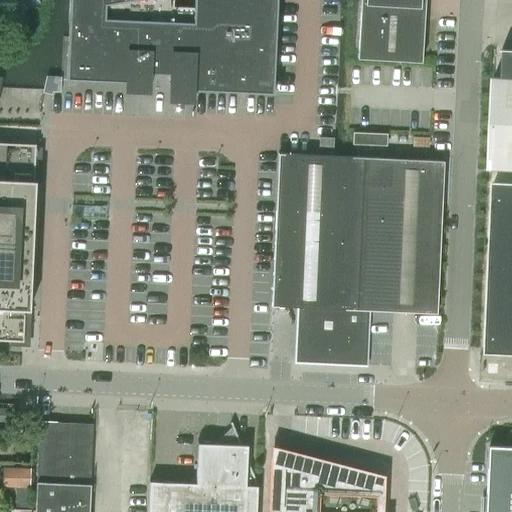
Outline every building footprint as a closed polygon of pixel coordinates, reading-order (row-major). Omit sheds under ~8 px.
[(69,0),(66,79),(128,82),(129,77),(150,78),(150,73),(168,74),(168,76),(190,77),(190,90),(270,93),(270,94),(273,94),(276,0),(193,0),(193,7),(172,6),(172,0),(69,0)] [(360,0),(356,58),(420,62),(424,0),(360,0)] [(504,50),(503,77),(493,77),(489,168),(511,168),(511,48),(502,48),(502,50),(504,50)] [(387,134),(352,132),(352,144),(386,146),(387,134)] [(0,339),(22,341),(24,309),(29,310),(31,277),(29,277),(32,228),(34,228),(35,180),(33,180),(35,144),(0,142),(0,339)] [(298,307),(295,361),(365,364),(368,309),(435,313),(443,160),(277,153),(271,306),(298,307)] [(511,181),(493,181),(486,353),(511,354),(511,181)] [(0,422),(5,423),(5,417),(15,418),(16,404),(0,403),(0,422)] [(34,511),(88,511),(93,424),(39,421),(34,511)] [(149,481),(147,511),(256,511),(257,486),(255,486),(255,481),(236,435),(214,444),(197,443),(196,483),(149,481)] [(267,511),(382,511),(384,475),(271,445),(267,511)] [(511,511),(511,447),(489,446),(485,511),(511,511)] [(30,468),(2,467),(1,486),(29,487),(30,468)] [(16,487),(15,502),(27,502),(28,487),(22,487),(16,487)]
